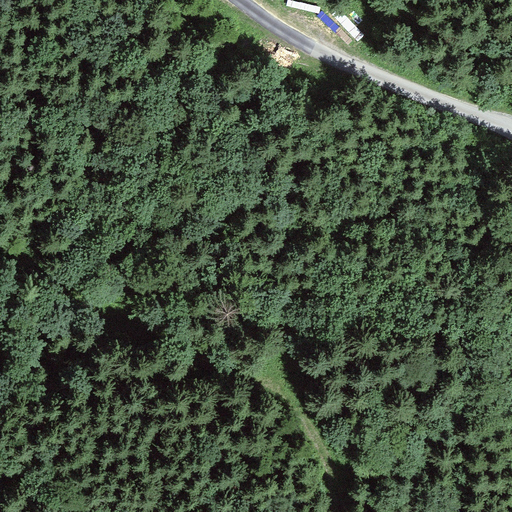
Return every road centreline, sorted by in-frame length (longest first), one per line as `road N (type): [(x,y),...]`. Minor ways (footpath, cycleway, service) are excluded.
road 1 (track): [(0,261),(285,397),(317,438),(337,511)]
road 2 (unclassified): [(239,0),(339,62),(511,129)]
